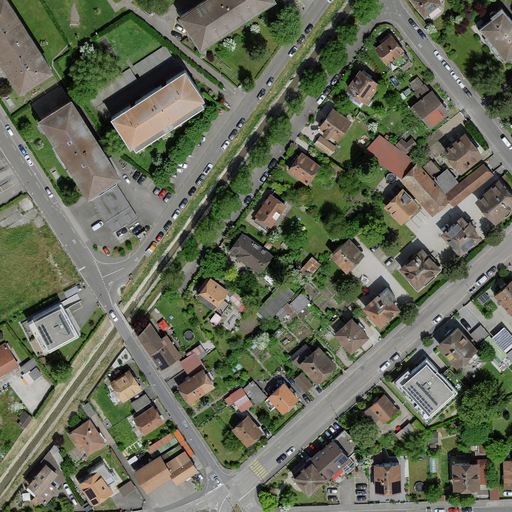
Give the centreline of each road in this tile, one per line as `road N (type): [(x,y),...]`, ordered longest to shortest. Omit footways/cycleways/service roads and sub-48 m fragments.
road 1 (tertiary): [(511,244),(229,492)]
road 2 (unclassified): [(323,0),(137,257),(92,280)]
road 3 (residential): [(386,1),(180,286)]
road 4 (unclassified): [(92,280),(229,492)]
road 5 (residential): [(386,1),(511,155)]
road 6 (unclassified): [(0,135),(92,280)]
